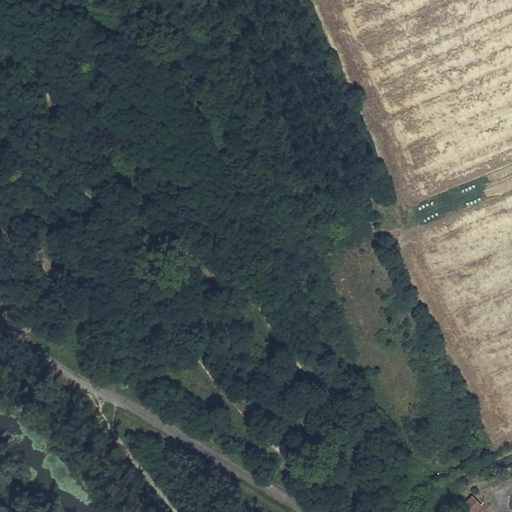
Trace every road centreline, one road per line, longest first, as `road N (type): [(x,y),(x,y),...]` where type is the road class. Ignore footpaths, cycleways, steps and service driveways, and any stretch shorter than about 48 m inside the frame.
road 1 (unclassified): [(95,390),(312,511)]
road 2 (track): [(95,390),(102,421),(169,511)]
road 3 (unclassified): [(95,390),(41,355),(0,309)]
